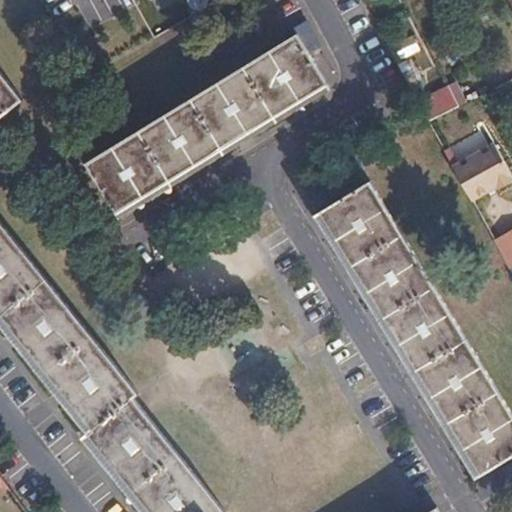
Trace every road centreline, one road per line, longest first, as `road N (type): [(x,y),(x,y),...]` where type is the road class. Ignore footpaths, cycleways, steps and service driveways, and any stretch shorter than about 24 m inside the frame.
road 1 (residential): [(473,511),(270,161),(378,99),(322,0)]
road 2 (unknown): [(270,161),(151,229)]
road 3 (residential): [(0,407),(76,511)]
